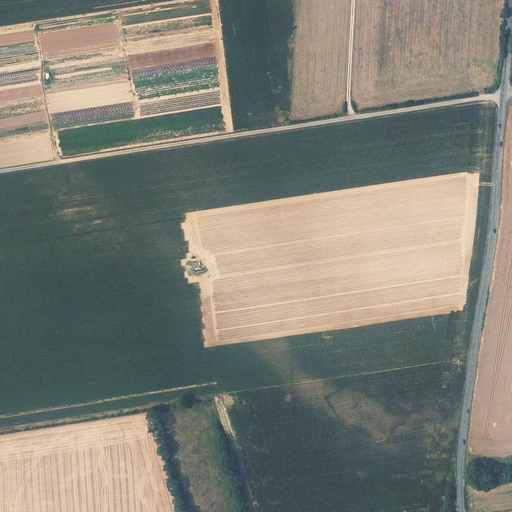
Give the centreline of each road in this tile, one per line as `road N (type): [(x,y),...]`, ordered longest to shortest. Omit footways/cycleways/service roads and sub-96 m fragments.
road 1 (track): [(0,172),(503,94)]
road 2 (tertiary): [(503,94),(460,511)]
